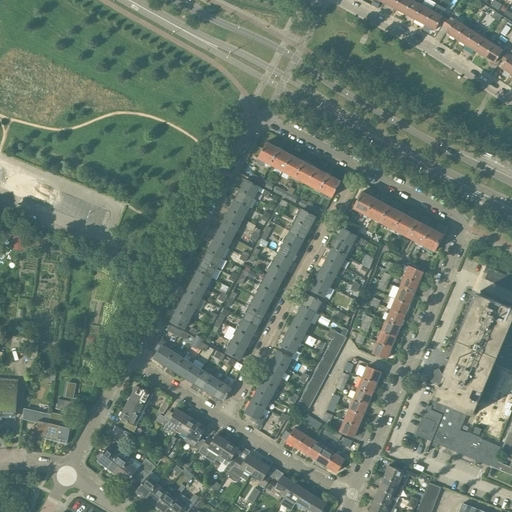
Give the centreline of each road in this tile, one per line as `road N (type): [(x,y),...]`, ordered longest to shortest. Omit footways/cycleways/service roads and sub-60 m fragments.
road 1 (secondary): [(131,0),(511,204)]
road 2 (residential): [(128,358),(258,117),(355,167)]
road 3 (secondary): [(511,181),(180,0)]
road 4 (residential): [(352,498),(457,226)]
road 5 (residential): [(224,419),(355,167)]
road 6 (residential): [(341,0),(511,100)]
road 7 (residential): [(352,498),(224,419)]
road 8 (residential): [(66,475),(128,358)]
